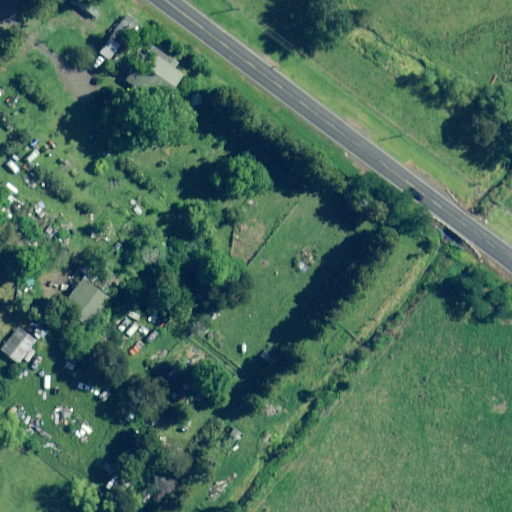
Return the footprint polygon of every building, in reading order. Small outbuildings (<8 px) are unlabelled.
[(123,41),(108,30),(95,49),(110,59),(123,41)] [(163,104),(182,75),(172,69),(177,61),(149,43),(125,80),(163,104)] [(95,277),(87,271),(60,306),(85,326),(112,291),(95,277)] [(37,339),(19,325),(0,350),(17,364),(37,339)] [(326,351),(318,345),(312,354),(313,355),(295,381),(312,393),(334,361),(324,354),(326,351)] [(112,477),(105,487),(119,498),(132,481),(108,463),(103,470),(112,477)]
